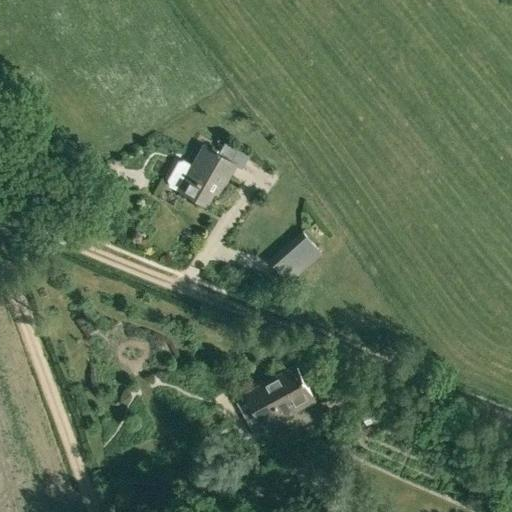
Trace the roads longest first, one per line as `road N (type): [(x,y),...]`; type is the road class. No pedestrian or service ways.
road 1 (track): [(0,212),(511,420)]
road 2 (track): [(96,511),(0,252)]
